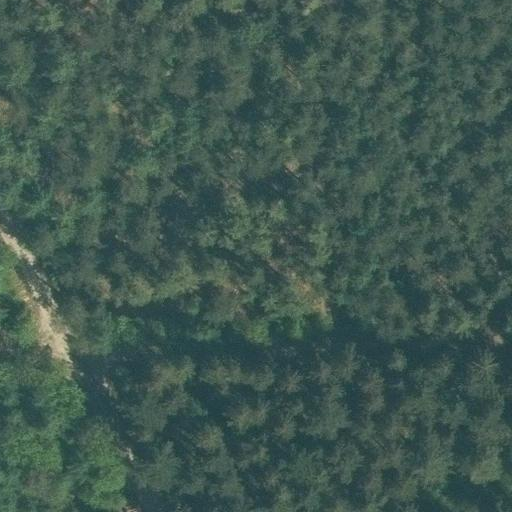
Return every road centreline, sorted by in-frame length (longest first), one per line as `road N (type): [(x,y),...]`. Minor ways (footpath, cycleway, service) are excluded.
road 1 (track): [(69,347),(153,511)]
road 2 (track): [(0,208),(69,347)]
